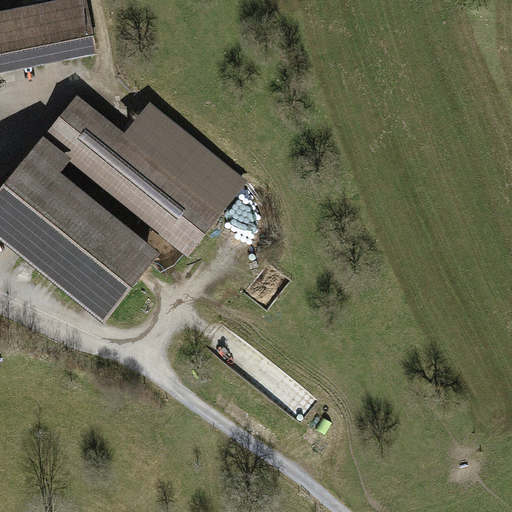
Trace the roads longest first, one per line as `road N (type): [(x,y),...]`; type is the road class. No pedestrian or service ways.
road 1 (residential): [(0,301),(135,361),(209,413)]
road 2 (track): [(209,413),(343,511)]
